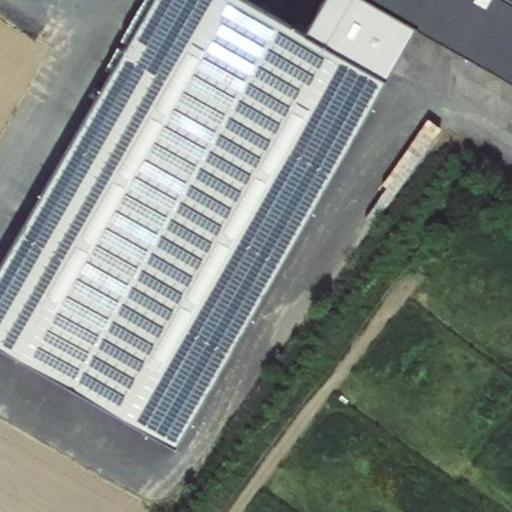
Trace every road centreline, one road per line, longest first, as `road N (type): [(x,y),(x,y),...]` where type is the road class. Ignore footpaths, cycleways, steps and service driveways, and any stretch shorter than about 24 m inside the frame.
road 1 (unknown): [(511,107),(477,92),(429,117),(193,488),(158,495),(0,396)]
road 2 (unknown): [(0,238),(97,69),(126,0)]
